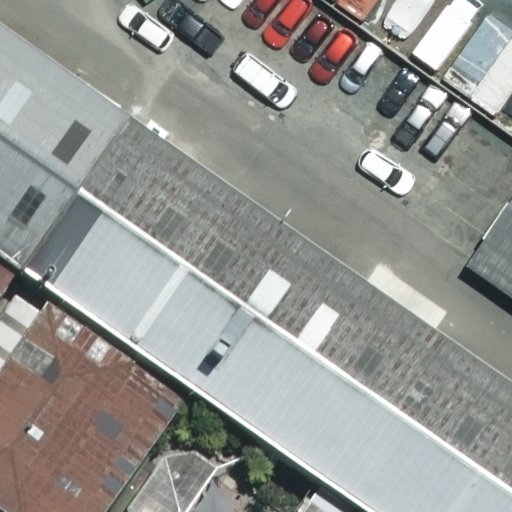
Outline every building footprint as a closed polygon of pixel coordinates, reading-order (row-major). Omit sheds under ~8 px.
[(0,267),(11,275),(119,118),(0,35),(0,267)] [(11,275),(356,511),(511,511),(511,387),(119,118),(11,275)] [(511,183),(455,267),(511,306),(511,183)] [(107,511),(180,397),(14,291),(0,312),(0,502),(15,511),(107,511)] [(333,511),(310,495),(297,511),(333,511)]
